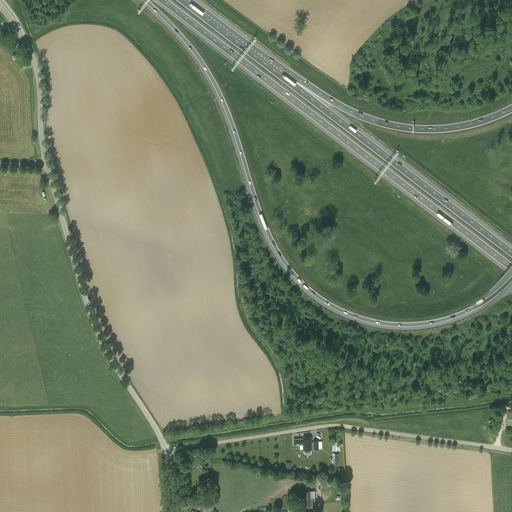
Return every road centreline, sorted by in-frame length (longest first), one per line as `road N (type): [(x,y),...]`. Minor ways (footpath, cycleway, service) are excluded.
road 1 (motorway): [(144,0),(210,76),(273,245),(317,296),(361,318),(421,324),(478,305),(511,278)]
road 2 (unclassified): [(166,451),(87,307),(42,150),(38,77),(20,33)]
road 3 (motorway): [(162,0),(511,268)]
road 4 (unclassified): [(166,451),(328,426),(511,450)]
road 5 (motorway): [(511,253),(283,78)]
road 6 (motorway): [(511,108),(462,126),(414,129),(358,114),(283,78)]
road 7 (motorway): [(283,78),(181,0)]
